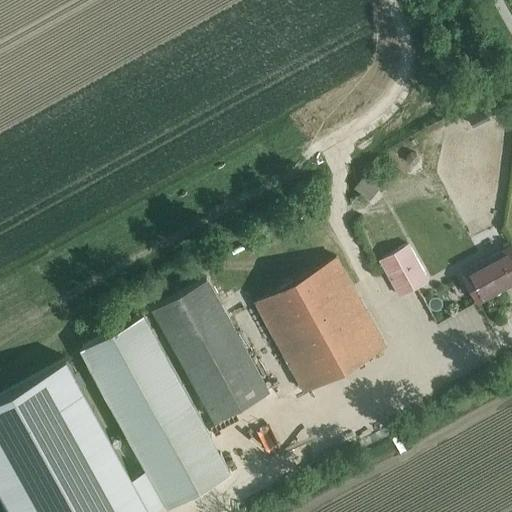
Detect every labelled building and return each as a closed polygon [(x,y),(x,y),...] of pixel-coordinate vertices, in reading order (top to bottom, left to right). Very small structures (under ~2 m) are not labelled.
[(376,187),(362,176),(353,187),(368,198),(376,187)] [(410,242),(398,249),(380,259),(399,294),(429,278),(410,242)] [(476,302),(511,282),(511,246),(511,245),(460,272),(476,302)] [(302,388),(384,344),(336,256),(254,301),(302,388)] [(267,390),(205,276),(152,305),(213,419),(267,390)] [(80,344),(167,504),(229,470),(142,311),(80,344)] [(151,511),(66,357),(0,392),(0,487),(13,511),(151,511)]
